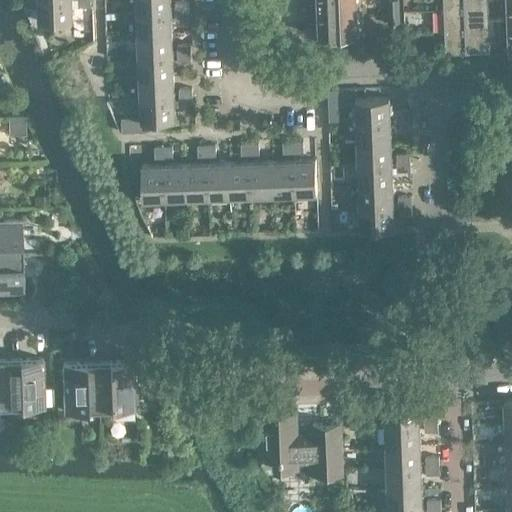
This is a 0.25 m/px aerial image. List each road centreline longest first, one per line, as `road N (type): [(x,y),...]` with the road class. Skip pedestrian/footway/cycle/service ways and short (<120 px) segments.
road 1 (residential): [(435,98),(411,67),(231,71),(228,0)]
road 2 (residential): [(451,378),(440,356),(435,98)]
road 3 (residential): [(451,378),(245,389)]
road 4 (residential): [(455,511),(451,378)]
road 5 (residential): [(124,333),(0,319)]
